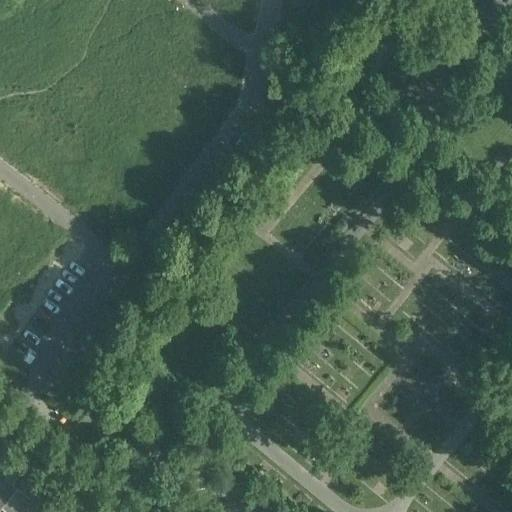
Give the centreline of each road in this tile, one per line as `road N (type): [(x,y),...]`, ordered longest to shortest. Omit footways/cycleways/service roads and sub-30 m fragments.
road 1 (residential): [(119,272),(269,92),(275,43)]
road 2 (residential): [(0,414),(119,272)]
road 3 (residential): [(129,511),(0,414)]
road 4 (residential): [(119,272),(0,169)]
